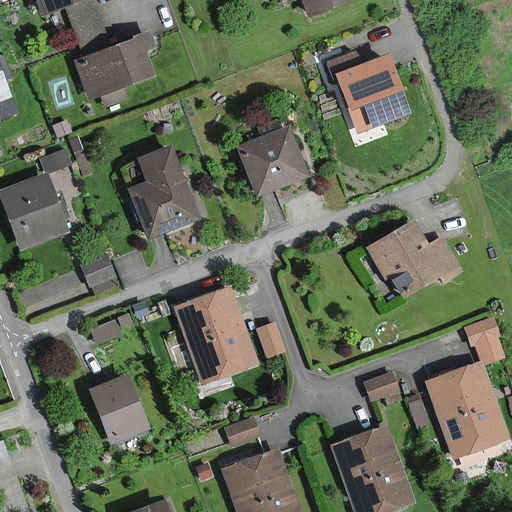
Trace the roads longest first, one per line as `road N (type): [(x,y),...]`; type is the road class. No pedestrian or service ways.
road 1 (residential): [(250,249),(449,172),(455,158),(448,126),(401,0)]
road 2 (residential): [(250,249),(307,397),(452,339)]
road 3 (residential): [(9,341),(250,249)]
road 4 (residential): [(9,341),(72,511)]
